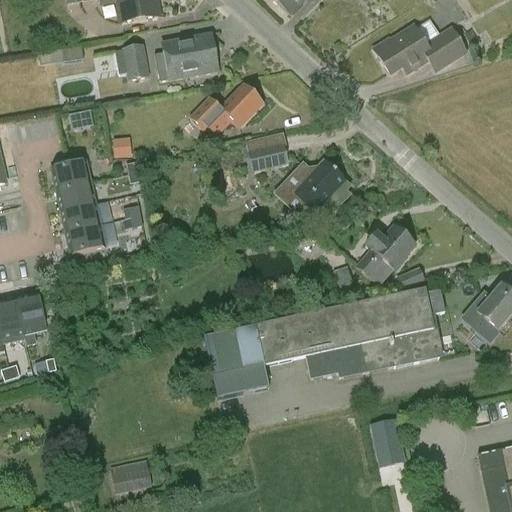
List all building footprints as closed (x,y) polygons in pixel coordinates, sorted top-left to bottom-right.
[(156,0),(63,0),(65,9),(97,3),(98,10),(118,6),(121,25),(157,19),(155,5),(157,3),(156,0)] [(268,0),(289,19),(306,0),(268,0)] [(424,49),(412,30),(373,54),(388,79),(400,71),(404,78),(434,59),(441,70),(463,56),(449,34),(424,49)] [(159,85),(166,84),(166,85),(217,76),(210,38),(159,47),(161,57),(154,58),(159,85)] [(149,81),(142,48),(120,53),(121,54),(114,55),(118,79),(125,78),(127,86),(149,81)] [(60,70),(90,68),(89,49),(59,51),(60,70)] [(202,135),(206,131),(214,138),(229,123),(238,132),(261,108),(241,88),(218,112),(208,103),(189,122),(202,135)] [(112,160),(129,159),(129,140),(111,140),(112,160)] [(244,144),(251,175),(269,171),(262,140),(244,144)] [(54,193),(89,186),(85,163),(49,171),(54,193)] [(305,225),(318,210),(328,220),(348,198),(344,194),(348,189),(323,165),(311,177),(302,168),(291,180),(299,187),(290,196),(300,206),(293,213),(305,225)] [(137,176),(135,166),(125,168),(127,178),(137,176)] [(137,176),(127,178),(129,188),(139,186),(137,176)] [(94,208),(89,186),(54,193),(59,216),(94,208)] [(95,209),(94,208),(59,216),(64,238),(99,230),(95,209)] [(128,212),(130,222),(140,220),(138,210),(128,212)] [(140,220),(130,222),(132,231),(141,230),(140,220)] [(104,250),(99,230),(64,238),(69,260),(104,252),(104,250)] [(407,239),(403,240),(393,231),(382,243),(375,237),(364,249),(371,255),(356,272),(377,290),(392,273),(393,274),(414,249),(411,246),(411,243),(407,239)] [(418,271),(394,281),(400,295),(424,286),(418,271)] [(498,337),(496,336),(511,317),(511,299),(499,288),(489,300),(482,295),(458,323),(489,348),(498,337)] [(337,377),(338,383),(438,362),(429,319),(443,316),(439,294),(424,297),(423,293),(202,340),(211,381),(305,361),(309,383),(337,377)] [(23,339),(44,334),(36,298),(15,302),(23,339)] [(23,339),(15,302),(0,305),(0,339),(1,344),(0,344),(1,349),(24,344),(23,339)] [(44,364),(47,376),(55,374),(53,362),(44,364)] [(16,369),(6,372),(10,382),(19,379),(16,369)] [(0,384),(10,382),(6,372),(0,374),(0,384)] [(511,511),(511,451),(475,459),(478,475),(486,511),(511,511)] [(151,491),(145,464),(109,471),(115,498),(151,491)]
